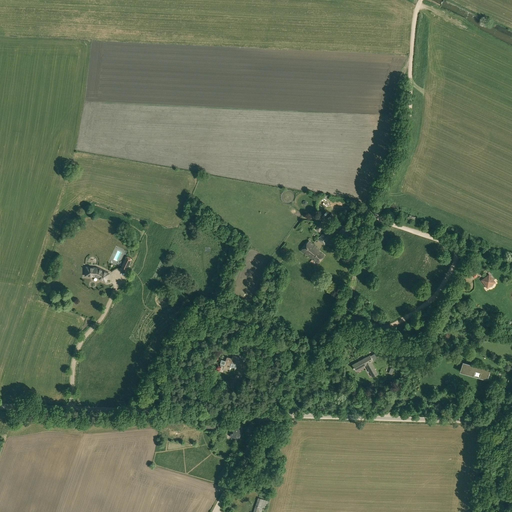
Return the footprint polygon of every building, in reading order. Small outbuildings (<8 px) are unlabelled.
[(318,240),(325,245),(334,233),(341,224),(335,220),(329,227),(322,221),(321,222),(320,222),(315,229),(319,232),(321,230),(324,232),(318,240)] [(308,255),(318,264),(324,255),(319,251),(319,250),(319,249),(309,241),(301,251),(307,256),(308,255)] [(132,260),(126,257),(120,268),(126,271),(132,260)] [(95,276),(106,281),(109,274),(97,268),(86,267),(85,276),(95,276)] [(488,285),(489,287),(491,287),(492,286),(493,285),(493,284),(492,282),(494,280),(490,275),(489,277),(488,275),(484,278),(485,279),(482,282),(485,286),(488,285)] [(220,371),(223,372),(224,370),(229,371),(232,363),(241,367),(243,362),(244,362),(245,356),(239,354),(239,356),(233,354),(232,358),(227,357),(226,361),(221,359),(220,364),(221,364),(220,366),(221,366),(220,371)] [(366,365),(373,377),(378,374),(371,362),(373,361),(375,360),(372,354),(370,355),(352,365),(355,371),(366,365)] [(480,376),(488,378),(490,372),(486,371),(486,369),(472,365),(472,367),(464,364),(462,370),(474,374),(475,370),(481,372),(480,376)] [(223,426),(229,429),(233,422),(227,419),(223,426)] [(230,436),(238,440),(242,431),(234,427),(230,436)] [(253,511),(261,511),(262,510),(266,511),(269,501),(258,498),(253,511)]
